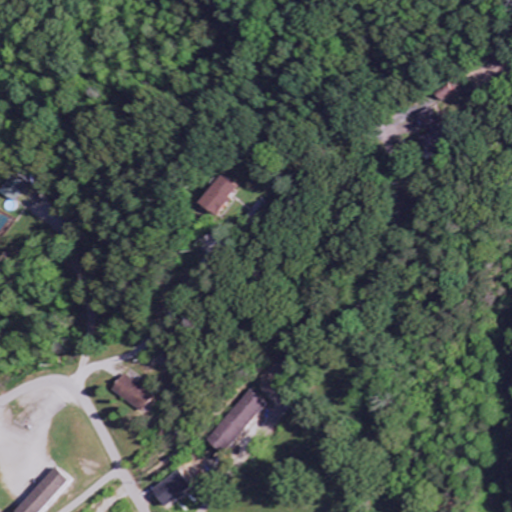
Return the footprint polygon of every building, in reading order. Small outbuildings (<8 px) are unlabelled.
[(444,127),(432,110),(424,115),(436,132),(444,127)] [(232,215),(249,187),(232,177),(215,205),(232,215)] [(18,218),(1,212),(0,213),(0,233),(10,238),(18,218)] [(164,396),(131,376),(120,393),(154,413),(164,396)] [(274,405),(255,391),(217,442),(236,457),(274,405)] [(63,511),(87,479),(68,465),(33,511),(63,511)] [(163,492),(180,509),(203,487),(186,470),(163,492)]
